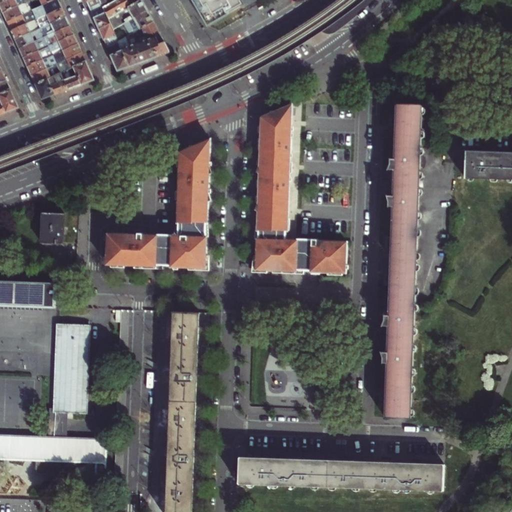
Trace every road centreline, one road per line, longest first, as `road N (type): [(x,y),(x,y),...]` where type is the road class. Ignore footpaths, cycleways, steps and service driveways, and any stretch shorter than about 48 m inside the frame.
road 1 (residential): [(365,72),(354,430)]
road 2 (primary): [(0,190),(227,106)]
road 3 (residential): [(140,289),(130,511)]
road 4 (residential): [(511,127),(461,125),(451,111),(453,75),(365,72)]
road 5 (residential): [(230,292),(235,136),(227,106)]
road 6 (residential): [(140,289),(97,282),(96,227),(107,218),(167,220)]
road 7 (residential): [(225,426),(230,292)]
road 8 (primary): [(227,106),(343,41)]
road 9 (primary): [(319,0),(204,63)]
road 10 (residential): [(225,426),(354,430)]
